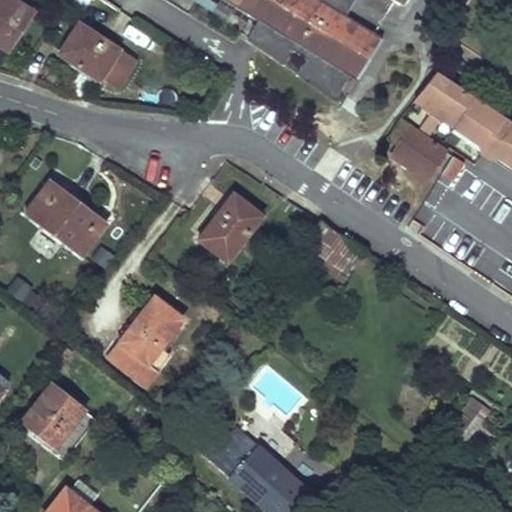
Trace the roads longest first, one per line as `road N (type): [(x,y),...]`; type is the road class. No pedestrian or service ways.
road 1 (residential): [(226,137),(313,185),(511,323)]
road 2 (residential): [(0,96),(110,124),(226,137)]
road 3 (residential): [(138,0),(234,62),(240,84),(226,137)]
